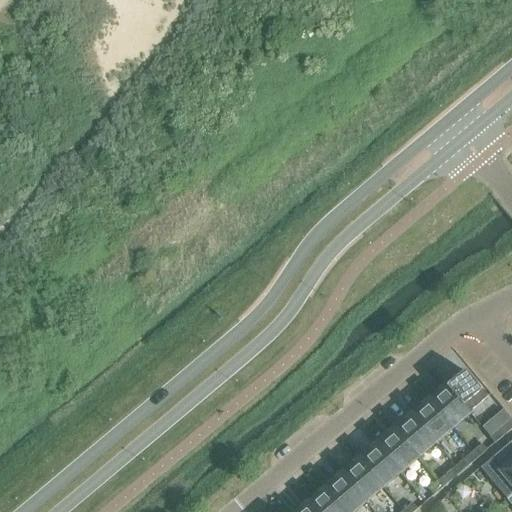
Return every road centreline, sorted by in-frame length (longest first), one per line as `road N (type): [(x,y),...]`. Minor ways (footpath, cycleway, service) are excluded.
road 1 (secondary): [(450,121),(312,238),(248,326),(23,511)]
road 2 (secondary): [(59,511),(280,323),(336,245),(464,137)]
road 3 (residential): [(474,318),(430,342),(231,511)]
